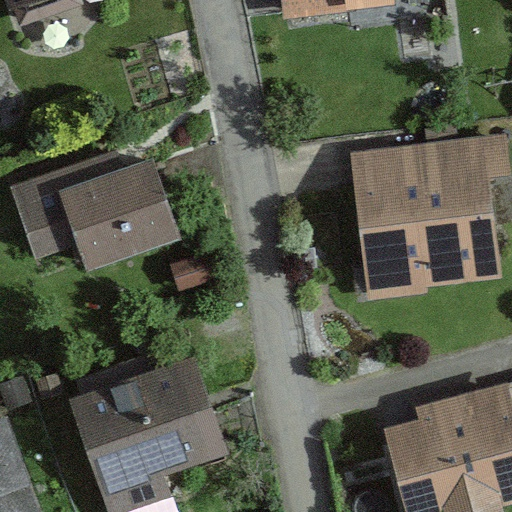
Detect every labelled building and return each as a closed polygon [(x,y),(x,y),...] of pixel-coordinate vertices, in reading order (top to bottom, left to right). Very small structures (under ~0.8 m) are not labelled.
[(16,0),(23,18),(75,0),(16,0)] [(287,0),(289,10),(374,0),(287,0)] [(474,173),(368,185),(377,260),(419,255),(420,270),(486,262),(475,173),(505,169),(501,139),(470,143),(474,173)] [(79,236),(88,262),(175,232),(150,160),(108,175),(103,162),(115,158),(113,154),(17,188),(39,250),(79,236)] [(200,250),(169,258),(175,281),(206,273),(200,250)] [(166,488),(159,467),(207,451),(190,402),(205,397),(192,360),(76,401),(113,507),(166,488)] [(18,373),(0,378),(0,393),(3,402),(25,395),(18,373)] [(511,484),(511,429),(501,389),(425,409),(430,429),(395,438),(415,510),(447,502),(449,511),(485,511),(499,509),(494,489),(511,484)] [(0,511),(34,511),(2,417),(0,417),(0,511)]
